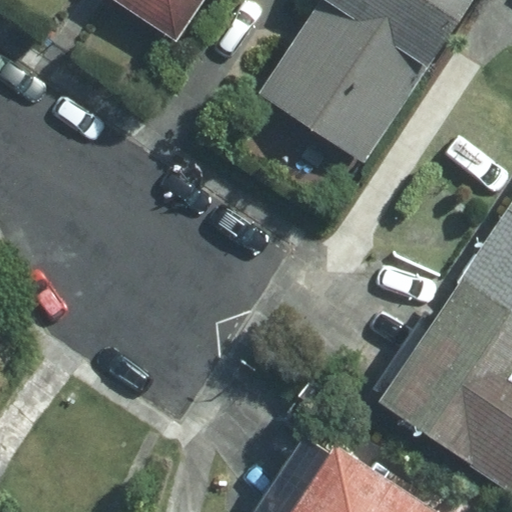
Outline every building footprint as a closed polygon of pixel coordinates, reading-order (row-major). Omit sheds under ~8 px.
[(107,0),(166,37),(189,0),(107,0)] [(310,0),(251,90),(354,158),(416,66),(411,63),(453,0),(310,0)] [(511,213),(511,182),(497,204),(511,213)] [(511,213),(497,204),(447,281),(511,322),(511,213)] [(511,322),(447,281),(403,347),(368,401),(511,496),(511,494),(511,322)] [(282,511),(416,511),(323,451),(282,511)]
